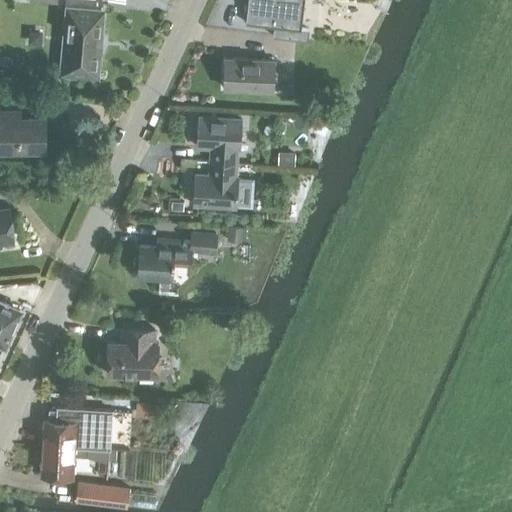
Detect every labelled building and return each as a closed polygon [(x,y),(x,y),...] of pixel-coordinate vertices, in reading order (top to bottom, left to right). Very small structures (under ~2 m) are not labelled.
[(248,0),(245,22),(274,25),(273,35),(307,39),(308,29),(300,28),(303,0),(248,0)] [(96,74),(102,11),(68,8),(63,71),(96,74)] [(274,89),(276,58),(225,56),(223,87),(274,89)] [(20,117),(20,109),(0,109),(0,151),(45,150),(45,116),(20,117)] [(240,148),(242,118),(199,115),(198,146),(209,146),(209,160),(238,162),(239,148),(240,148)] [(278,163),(295,163),(295,150),(279,150),(278,163)] [(238,176),(238,162),(209,160),(208,174),(194,173),(194,203),(253,205),(255,177),(238,176)] [(0,242),(14,241),(10,207),(0,207),(0,242)] [(241,239),(242,225),(228,224),(228,239),(241,239)] [(216,252),(217,233),(191,231),(191,241),(184,240),(183,238),(157,236),(156,244),(139,243),(137,271),(154,272),(154,273),(171,274),(173,260),(194,261),(194,251),(216,252)] [(0,342),(5,344),(19,309),(0,301),(0,342)] [(156,340),(156,328),(124,326),(124,339),(107,339),(107,372),(159,374),(160,340),(156,340)] [(136,410),(155,411),(155,399),(136,399),(136,410)] [(44,418),(43,443),(88,445),(109,446),(111,409),(62,406),(57,406),(57,409),(50,408),(50,418),(44,418)] [(43,443),(42,473),(73,474),(74,454),(88,455),(88,445),(43,443)] [(127,505),(129,489),(129,486),(78,480),(76,498),(127,505)]
